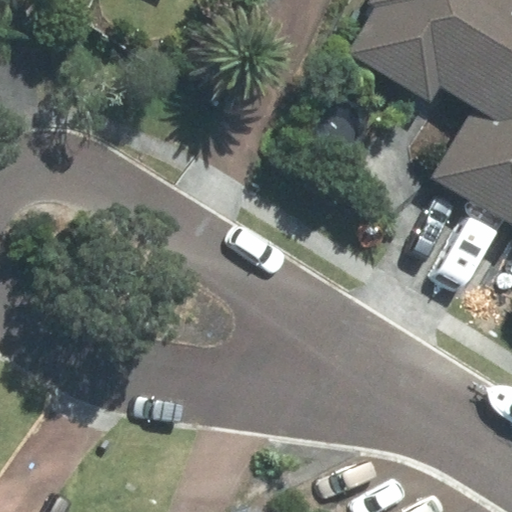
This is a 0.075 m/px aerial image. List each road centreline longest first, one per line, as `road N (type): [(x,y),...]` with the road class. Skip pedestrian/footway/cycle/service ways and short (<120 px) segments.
road 1 (residential): [(404,397),(228,399),(112,377),(45,351),(0,315)]
road 2 (residential): [(0,184),(18,171),(62,167),(107,183),(260,288)]
road 3 (residential): [(260,288),(404,397)]
road 4 (residential): [(404,397),(511,459)]
